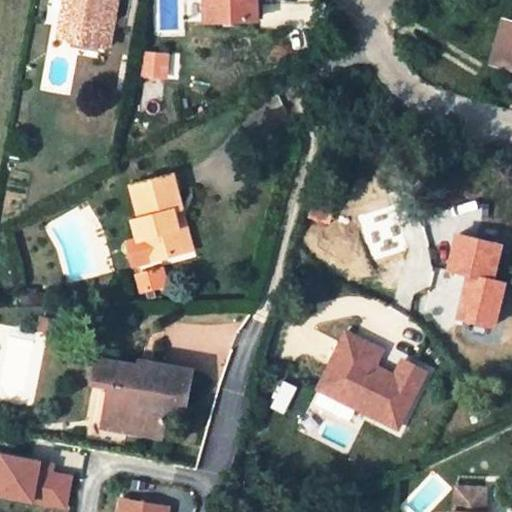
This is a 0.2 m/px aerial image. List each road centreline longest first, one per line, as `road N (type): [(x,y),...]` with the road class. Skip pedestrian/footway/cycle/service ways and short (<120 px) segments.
road 1 (residential): [(362,12),(380,63),(413,103),(511,131)]
road 2 (residential): [(251,349),(207,511)]
road 3 (unknown): [(212,491),(123,476),(113,481),(103,511)]
